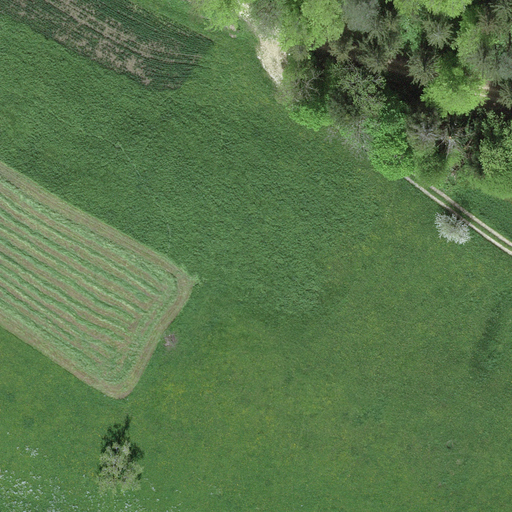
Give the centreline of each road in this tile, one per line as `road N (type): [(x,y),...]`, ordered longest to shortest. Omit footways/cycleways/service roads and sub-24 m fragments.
road 1 (track): [(511,253),(283,86),(265,21)]
road 2 (track): [(265,21),(511,100)]
